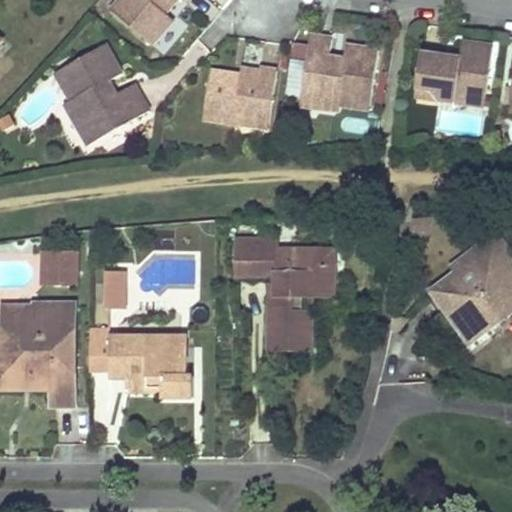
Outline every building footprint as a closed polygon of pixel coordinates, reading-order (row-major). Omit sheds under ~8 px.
[(120,0),(112,10),(153,45),(175,19),(166,13),(161,8),(167,0),(120,0)] [(167,0),(161,8),(166,13),(176,0),(167,0)] [(340,106),(370,110),(378,51),(346,46),(344,59),(343,69),(328,67),(330,57),(332,39),(310,36),(301,98),(318,100),(317,108),(339,112),(340,106)] [(486,107),(494,47),(463,43),(461,60),(459,66),(453,65),(449,58),(437,56),(438,51),(422,49),(417,86),(432,88),(442,101),(486,107)] [(89,147),(151,112),(134,84),(117,94),(110,98),(103,85),(109,82),(122,75),(105,45),(55,74),(71,101),(65,105),(89,147)] [(344,59),(330,57),(328,67),(343,69),(344,59)] [(461,60),(449,58),(453,65),(459,66),(461,60)] [(270,123),(277,72),(260,69),(260,73),(242,70),(241,76),(240,81),(231,80),(232,75),(211,72),(204,120),(238,125),(239,118),(270,123)] [(110,98),(117,94),(109,82),(103,85),(110,98)] [(432,88),(417,86),(416,97),(442,101),(432,88)] [(317,108),(318,100),(301,98),(300,106),(317,108)] [(270,123),(239,118),(238,125),(269,130),(270,123)] [(423,236),(412,220),(410,221),(404,248),(423,236)] [(438,227),(434,220),(412,220),(423,236),(438,227)] [(394,226),(375,221),(372,232),(392,236),(394,226)] [(511,252),(496,233),(452,267),(456,273),(483,253),(497,256),(502,264),(511,269),(511,252)] [(313,323),(303,312),(296,312),(296,298),(319,298),(335,281),(336,266),(319,266),(319,253),(292,252),(293,256),(279,256),(279,242),(239,241),(239,277),(255,276),(255,268),(276,269),(276,277),(276,287),(276,304),(271,304),(271,352),(313,352),(313,323)] [(336,266),(336,253),(319,253),(319,266),(336,266)] [(456,273),(429,294),(464,339),(484,323),(493,322),(506,313),(508,305),(511,301),(511,269),(502,264),(497,256),(483,253),(456,273)] [(77,285),(77,258),(56,258),(56,285),(77,285)] [(255,268),(255,276),(276,277),(276,269),(255,268)] [(126,286),(126,273),(106,273),(106,285),(126,286)] [(319,298),(335,298),(335,281),(319,298)] [(126,286),(106,285),(106,311),(126,311),(126,286)] [(505,321),(511,316),(511,301),(508,305),(506,313),(493,322),(484,323),(464,339),(470,348),(505,321)] [(4,382),(13,382),(22,382),(22,376),(31,377),(32,393),(53,394),(53,410),(77,410),(77,307),(36,306),(36,310),(4,310),(3,331),(0,331),(0,358),(4,359),(4,382)] [(404,320),(390,317),(387,329),(396,332),(404,320)] [(165,399),(194,399),(195,378),(188,378),(189,358),(184,358),(184,337),(111,337),(111,332),(90,332),(90,374),(110,375),(111,379),(126,379),(165,379),(165,396),(165,399)] [(511,340),(500,343),(505,369),(511,367),(511,340)] [(0,358),(0,393),(32,393),(31,377),(22,376),(22,382),(13,382),(4,382),(4,359),(0,358)] [(165,379),(126,379),(126,395),(165,396),(165,379)]
